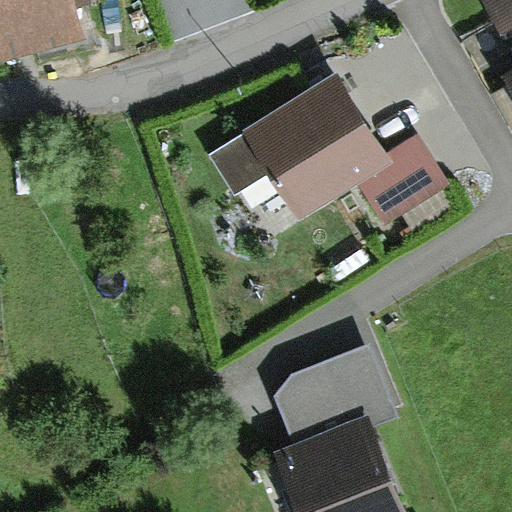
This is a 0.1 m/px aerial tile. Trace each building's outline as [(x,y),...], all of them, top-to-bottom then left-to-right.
[(93,0),(0,0),(0,60),(85,37),(77,10),(95,5),(93,0)] [(511,30),(511,0),(485,0),(505,34),(511,30)] [(511,68),(501,75),(511,92),(511,68)] [(387,153),(338,75),(322,85),(211,154),(236,194),(269,172),(297,221),(360,185),(385,225),(451,183),(422,131),(387,153)] [(274,397),(294,444),(367,415),(372,428),(398,416),(368,346),(292,374),(274,397)] [(291,511),(406,511),(372,428),(367,415),(337,427),(294,444),(269,454),(291,511)]
